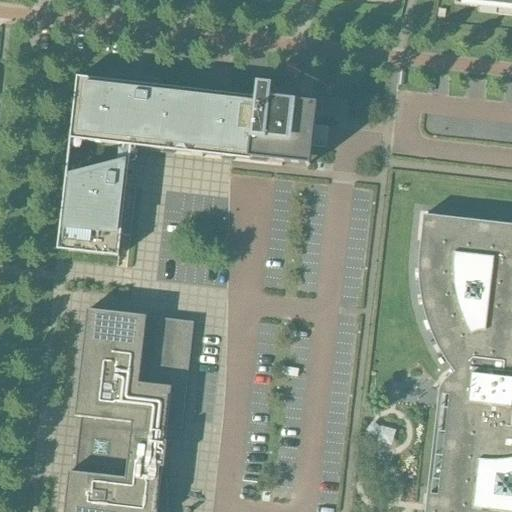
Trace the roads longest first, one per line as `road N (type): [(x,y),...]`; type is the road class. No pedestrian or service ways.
road 1 (residential): [(0,13),(302,46)]
road 2 (unclassified): [(511,162),(346,143),(340,183)]
